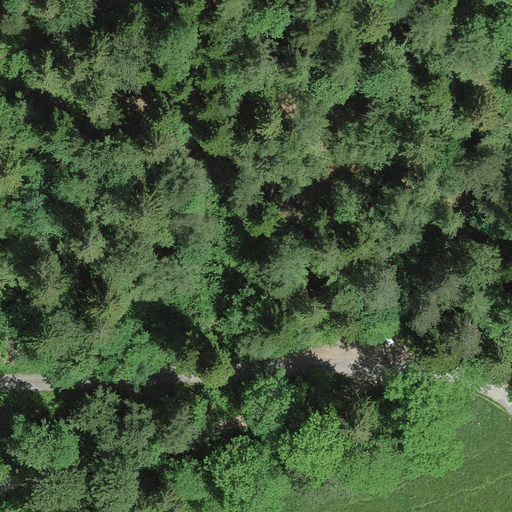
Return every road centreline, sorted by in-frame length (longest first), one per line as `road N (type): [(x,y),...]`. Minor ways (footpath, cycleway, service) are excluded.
road 1 (unclassified): [(511,401),(485,382),(417,367),(0,385)]
road 2 (track): [(0,490),(395,369)]
